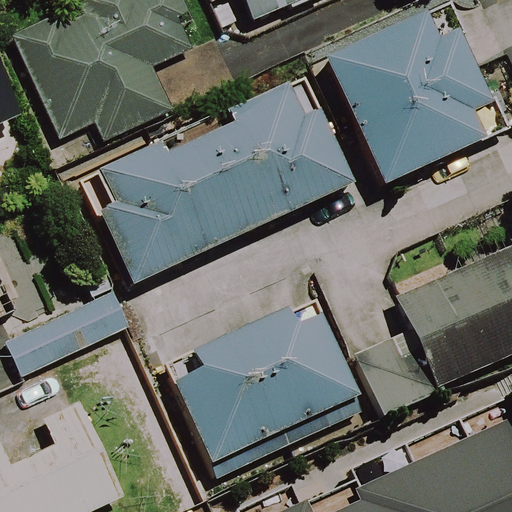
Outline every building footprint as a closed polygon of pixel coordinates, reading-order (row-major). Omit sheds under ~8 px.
[(7,42),(55,145),(89,130),(98,151),(168,118),(148,74),(188,56),(174,26),(185,21),(175,0),(73,0),(71,1),(81,21),(60,30),(55,20),(7,42)] [(232,0),(247,31),(314,0),(232,0)] [(315,73),(373,200),(476,152),(465,128),(485,118),(450,43),(430,52),(417,26),(315,73)] [(89,226),(123,298),(343,197),(309,125),(294,131),(280,100),(219,128),(224,139),(157,170),(150,156),(90,183),(106,218),(89,226)] [(0,105),(0,135),(11,130),(0,105)] [(511,256),(388,314),(429,403),(511,364),(511,256)] [(0,348),(0,349),(16,385),(123,336),(106,300),(0,348)] [(165,396),(202,477),(351,409),(314,328),(286,340),(277,322),(180,367),(189,385),(165,396)] [(511,511),(511,396),(494,405),(507,432),(345,506),(347,511),(511,511)] [(106,511),(117,507),(74,412),(37,429),(49,454),(6,474),(0,461),(0,511),(106,511)]
